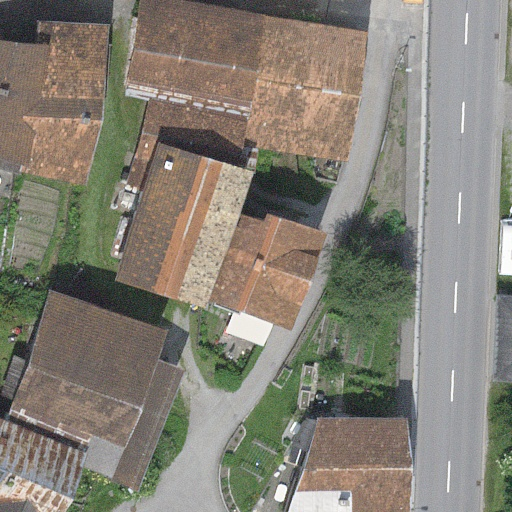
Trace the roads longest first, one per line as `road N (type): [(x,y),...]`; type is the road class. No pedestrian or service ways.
road 1 (residential): [(141,511),(242,408),(288,340),(345,202),(375,101),(387,0)]
road 2 (primary): [(446,511),(467,0)]
road 3 (track): [(386,17),(185,0)]
road 4 (track): [(148,0),(0,10)]
